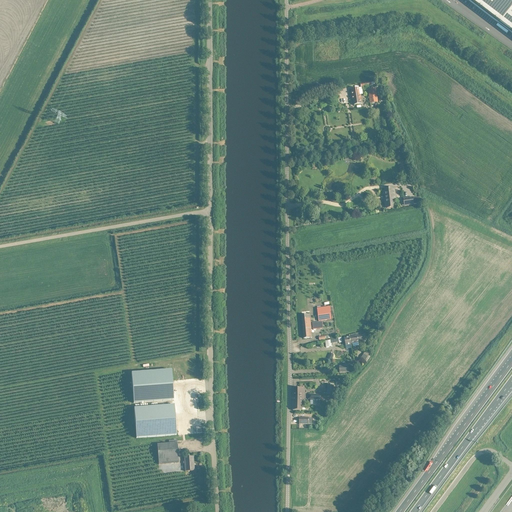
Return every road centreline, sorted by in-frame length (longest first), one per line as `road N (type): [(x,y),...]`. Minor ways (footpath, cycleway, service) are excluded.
road 1 (unclassified): [(287,511),(285,0)]
road 2 (unclassified): [(218,511),(208,211)]
road 3 (unclassified): [(0,247),(208,211)]
road 4 (unclassified): [(208,211),(208,0)]
road 5 (motorway): [(511,361),(399,511)]
road 6 (motorway): [(414,511),(511,381)]
